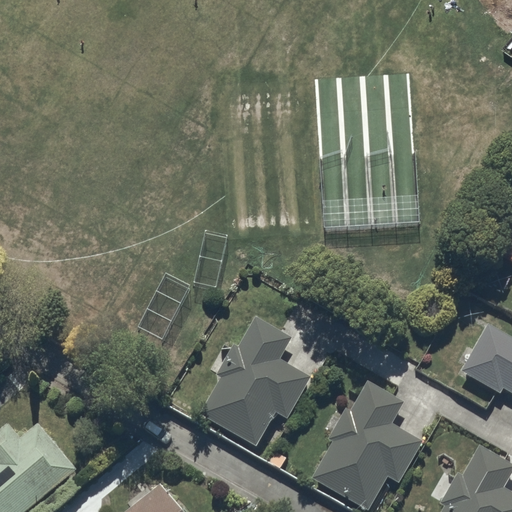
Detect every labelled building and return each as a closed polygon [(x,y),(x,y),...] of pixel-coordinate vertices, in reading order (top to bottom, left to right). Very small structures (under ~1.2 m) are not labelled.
[(511,260),(511,206),(488,247),(511,260)] [(256,314),(239,344),(235,342),(217,375),(221,377),(201,413),(256,444),(275,411),(288,418),(312,376),(280,358),(293,335),(256,314)] [(511,337),(489,324),(462,370),(500,393),(504,387),(511,391),(511,337)] [(333,441),(312,477),(369,510),(388,477),(398,483),(404,473),(408,475),(419,455),(415,453),(422,441),(391,423),(404,400),(368,379),(351,409),(346,406),(328,438),(333,441)] [(0,511),(22,511),(76,468),(37,423),(21,437),(7,421),(0,427),(0,511)] [(444,504),(439,511),(511,511),(511,491),(503,487),(511,470),(511,462),(480,445),(463,474),(459,472),(441,503),(444,504)] [(182,511),(159,484),(124,511),(182,511)]
